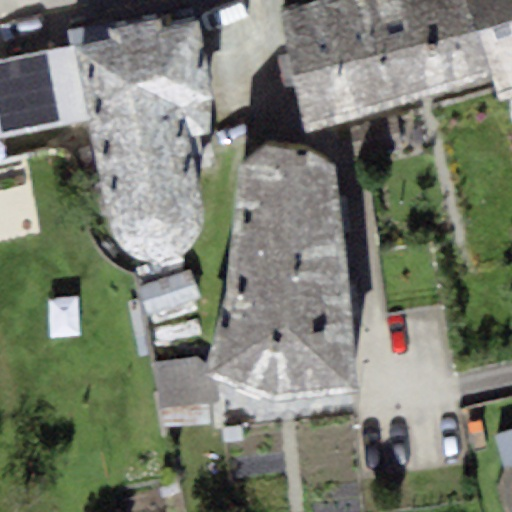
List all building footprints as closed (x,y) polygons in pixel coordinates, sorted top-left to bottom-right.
[(319,0),(279,11),(291,77),(378,53),(363,0),(319,0)] [(438,96),(406,0),(363,0),(378,53),(393,107),(438,96)] [(495,76),(469,0),(406,0),(438,96),(495,76)] [(511,100),(511,0),(469,0),(495,76),(504,103),(511,100)] [(116,40),(76,48),(117,238),(128,255),(148,262),(164,263),(172,261),(190,251),(202,239),(207,224),(193,157),(203,156),(199,138),(223,133),(200,18),(166,28),(164,15),(112,27),(116,40)] [(0,140),(74,124),(58,48),(0,60),(0,140)] [(393,107),(378,53),(291,77),(306,131),(393,107)] [(276,407),(356,387),(335,165),(307,144),(268,144),(240,169),(229,281),(206,375),(276,407)]
